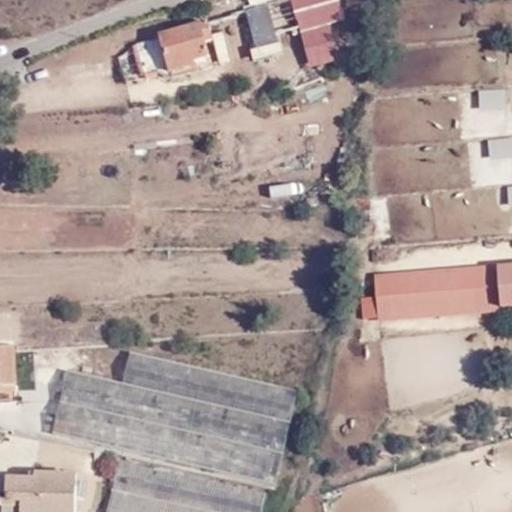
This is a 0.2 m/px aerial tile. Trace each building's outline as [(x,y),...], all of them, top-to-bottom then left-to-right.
[(275,0),(285,36),(300,32),(309,65),(340,57),(331,21),(345,18),(340,0),(275,0)] [(265,3),(274,38),(283,36),(274,1),(265,3)] [(213,42),(208,22),(160,36),(171,74),(196,67),(195,62),(210,58),(206,44),(213,42)] [(466,44),(469,76),(499,73),(497,41),(466,44)] [(507,110),(505,90),(480,92),(481,112),(507,110)] [(511,157),(511,138),(489,141),(491,161),(511,157)] [(511,270),(498,271),(500,289),(511,287),(511,270)] [(511,287),(500,289),(498,271),(376,281),(378,319),(511,306),(511,287)] [(378,319),(377,297),(361,299),(363,320),(378,319)] [(0,386),(15,385),(13,347),(9,347),(8,328),(0,328),(0,386)] [(277,487),(298,392),(131,353),(124,385),(68,372),(53,435),(277,487)] [(262,511),(266,494),(119,462),(108,511),(262,511)] [(75,511),(76,476),(35,474),(35,480),(7,479),(7,503),(22,503),(22,511),(75,511)] [(22,511),(22,503),(7,503),(7,501),(1,501),(0,511),(22,511)]
